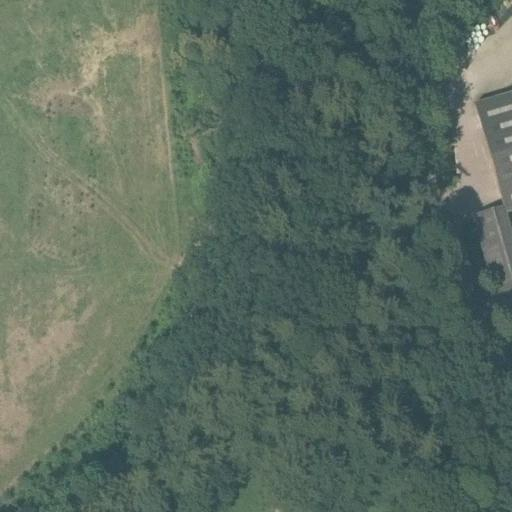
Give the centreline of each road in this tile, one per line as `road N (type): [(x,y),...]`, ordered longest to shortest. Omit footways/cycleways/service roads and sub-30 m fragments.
road 1 (unclassified): [(63,511),(134,435),(184,353),(238,153),(261,103),(327,35),(382,0)]
road 2 (unclassified): [(511,425),(426,193),(413,103),(419,0)]
road 3 (track): [(501,397),(397,511)]
